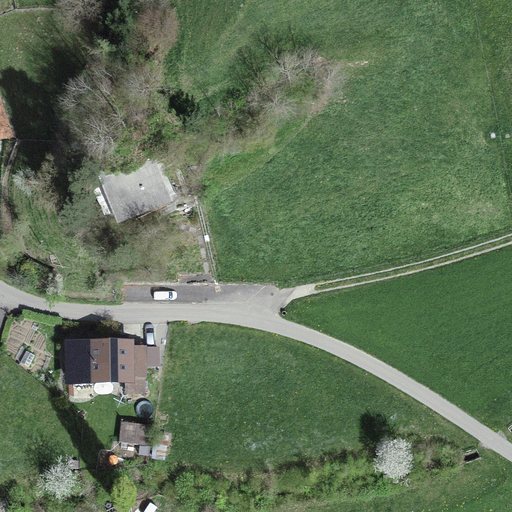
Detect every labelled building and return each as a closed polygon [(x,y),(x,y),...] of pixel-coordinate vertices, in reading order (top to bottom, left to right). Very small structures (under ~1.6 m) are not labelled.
[(0,137),(11,134),(0,101),(0,137)] [(119,212),(121,218),(166,200),(154,170),(109,188),(107,182),(94,187),(105,214),(119,212)] [(54,280),(28,269),(23,280),(49,291),(54,280)] [(69,347),(69,382),(127,381),(128,393),(144,393),(143,350),(128,350),(128,347),(90,348),(90,347),(69,347)] [(150,427),(123,423),(120,442),(147,446),(150,427)]
